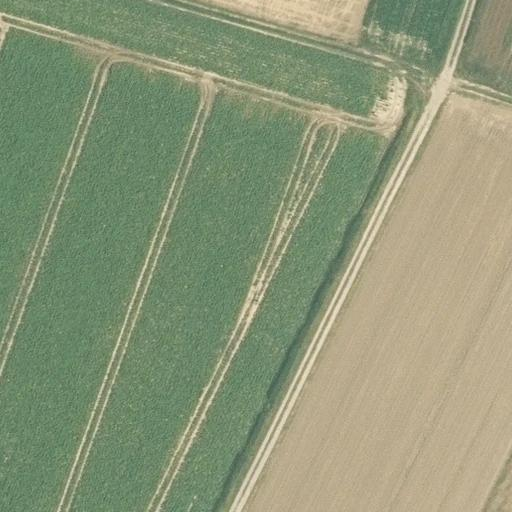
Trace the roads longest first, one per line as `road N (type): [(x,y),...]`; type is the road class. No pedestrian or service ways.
road 1 (track): [(239,511),(440,130),(488,0)]
road 2 (track): [(511,113),(122,0)]
